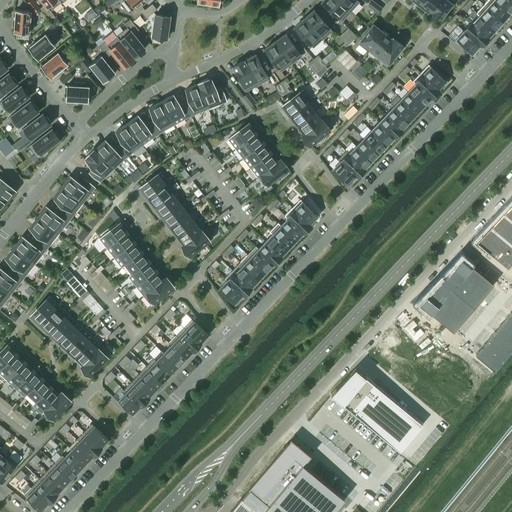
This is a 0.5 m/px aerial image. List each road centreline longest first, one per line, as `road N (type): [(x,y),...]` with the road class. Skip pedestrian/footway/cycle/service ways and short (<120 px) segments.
road 1 (unclassified): [(208,511),(511,186)]
road 2 (tertiary): [(511,148),(243,433)]
road 3 (residential): [(355,208),(469,87)]
road 4 (residential): [(147,428),(98,383),(78,403),(128,449)]
road 5 (residential): [(243,327),(199,275),(181,292),(226,344)]
road 6 (residential): [(169,83),(254,44),(305,0)]
road 7 (residential): [(355,208),(315,157),(298,173),(337,227)]
road 8 (residential): [(486,70),(435,31),(419,48),(469,87)]
road 9 (residential): [(243,327),(337,227)]
road 10 (residential): [(0,241),(85,137)]
road 11 (residential): [(172,44),(121,79),(76,126)]
road 12 (residential): [(0,29),(76,126)]
